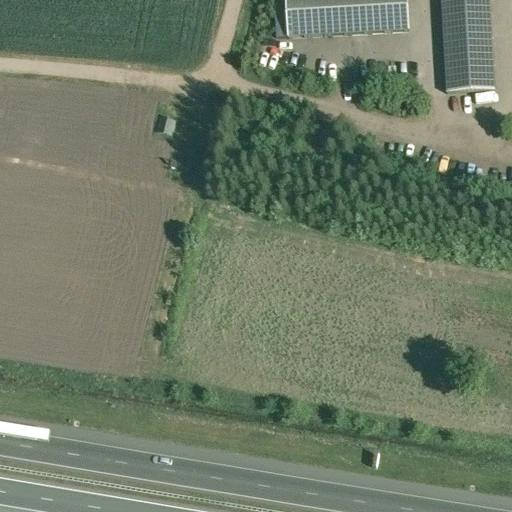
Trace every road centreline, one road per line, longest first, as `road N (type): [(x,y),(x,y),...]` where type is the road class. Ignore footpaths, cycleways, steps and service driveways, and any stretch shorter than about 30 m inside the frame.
road 1 (motorway): [(421,511),(0,442)]
road 2 (track): [(233,0),(219,68),(228,85),(511,150)]
road 3 (unknown): [(219,78),(134,391)]
road 4 (track): [(0,66),(219,78)]
